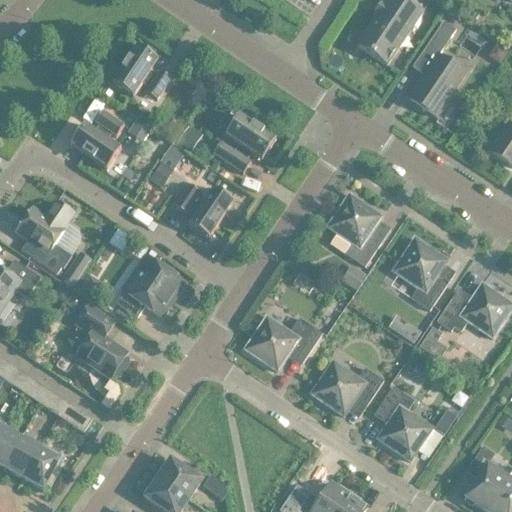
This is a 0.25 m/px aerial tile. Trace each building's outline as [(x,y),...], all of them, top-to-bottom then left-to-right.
[(374,19),(354,48),(384,68),(421,13),(400,0),(386,0),(382,7),(379,4),(371,16),(374,19)] [(421,78),(406,100),(433,119),(462,76),(436,58),(453,32),(441,24),(409,70),(421,78)] [(493,46),(486,58),(498,66),(506,53),(493,46)] [(134,49),(109,86),(130,100),(141,84),(147,88),(142,95),(154,103),(169,82),(157,74),(153,79),(147,75),(155,63),(134,49)] [(94,135),(81,127),(67,148),(104,173),(118,152),(102,141),(106,135),(113,140),(122,128),(100,113),(92,125),(98,129),(94,135)] [(273,142),(236,118),(222,139),(238,149),(234,155),(218,145),(210,157),(240,177),(248,165),(243,161),(247,155),(259,164),(273,142)] [(162,134),(176,146),(189,132),(175,120),(162,134)] [(488,155),(510,170),(511,168),(511,128),(508,126),(488,155)] [(184,217),(188,211),(194,202),(198,196),(186,187),(172,209),(184,217)] [(200,206),(194,202),(188,211),(194,215),(185,228),(206,242),(231,205),(210,191),(200,206)] [(347,197),(324,230),(349,247),(343,257),(362,270),(379,246),(367,238),(376,225),(380,219),(347,197)] [(29,212),(14,234),(26,242),(18,253),(54,277),(58,271),(60,272),(68,260),(51,248),(61,234),(72,216),(52,203),(40,220),(29,212)] [(413,241),(390,274),(415,291),(409,301),(427,314),(444,289),(433,282),(442,269),(446,263),(413,241)] [(91,261),(80,254),(61,282),(72,289),(91,261)] [(184,287),(144,260),(141,258),(118,293),(121,294),(113,306),(135,321),(143,309),(161,322),(184,287)] [(11,263),(3,274),(0,272),(0,311),(12,293),(24,301),(38,280),(11,263)] [(469,301),(456,292),(434,324),(449,334),(451,330),(459,335),(466,325),(490,342),(511,309),(511,308),(480,286),(469,301)] [(111,325),(86,308),(74,327),(89,337),(74,359),(108,381),(110,378),(113,380),(116,379),(125,366),(125,363),(122,361),(125,356),(101,340),(111,325)] [(275,375),(287,357),(300,366),(320,337),(297,321),(287,335),(264,319),(242,353),(275,375)] [(353,401),(364,409),(381,384),(362,371),(356,381),(330,364),(308,397),(341,420),(353,401)] [(10,370),(11,369),(2,382),(10,388),(15,374),(10,370)] [(28,382),(29,381),(20,394),(28,400),(33,386),(28,382)] [(408,464),(430,431),(405,414),(411,404),(390,390),(373,415),(387,424),(374,442),(408,464)] [(46,394),(47,393),(46,393),(37,406),(46,412),(51,398),(46,394)] [(64,406),(65,405),(64,405),(55,418),(64,424),(69,409),(64,406)] [(77,415),(69,409),(64,424),(72,430),(72,429),(77,415)] [(0,430),(0,469),(2,471),(19,441),(1,431),(0,430)] [(19,441),(2,471),(21,481),(38,451),(37,451),(19,441)] [(38,451),(21,481),(46,495),(46,494),(59,471),(54,469),(60,458),(39,447),(37,451),(38,451)] [(478,511),(484,511),(506,481),(511,471),(480,450),(466,470),(478,478),(462,501),(478,511)] [(155,481),(186,502),(199,483),(168,462),(155,481)] [(208,478),(200,489),(220,502),(223,497),(222,487),(208,478)] [(179,511),(186,502),(155,481),(142,500),(159,511),(179,511)] [(511,511),(511,485),(506,481),(484,511),(511,511)] [(294,488),(278,511),(336,511),(348,496),(337,489),(336,491),(328,486),(316,503),(313,507),(304,501),(307,497),(294,488)] [(336,511),(363,511),(365,511),(357,505),(358,503),(348,496),(336,511)]
